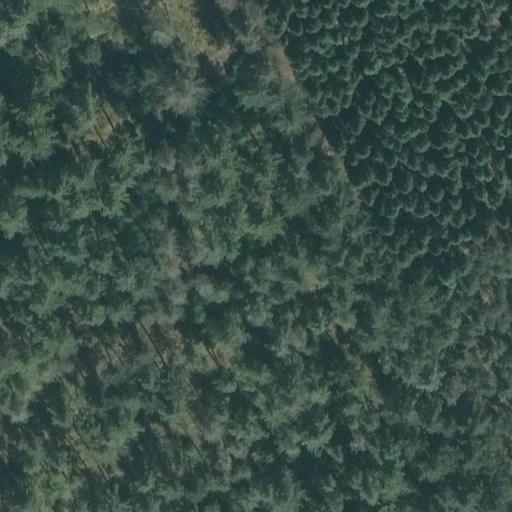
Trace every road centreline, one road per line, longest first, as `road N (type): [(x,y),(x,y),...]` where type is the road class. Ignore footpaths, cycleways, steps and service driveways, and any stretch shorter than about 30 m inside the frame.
road 1 (track): [(511,495),(241,0)]
road 2 (track): [(0,348),(327,161)]
road 3 (track): [(0,121),(223,0)]
road 4 (track): [(383,258),(511,225)]
